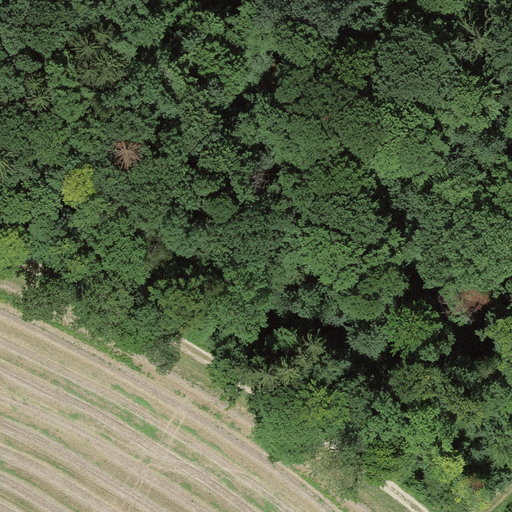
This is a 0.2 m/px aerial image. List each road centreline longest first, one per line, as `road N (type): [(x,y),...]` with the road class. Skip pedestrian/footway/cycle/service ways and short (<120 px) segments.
road 1 (track): [(0,249),(170,340),(422,511)]
road 2 (track): [(168,0),(63,126),(0,172)]
